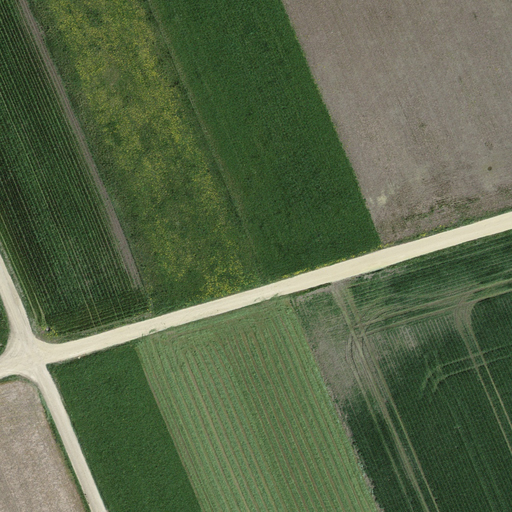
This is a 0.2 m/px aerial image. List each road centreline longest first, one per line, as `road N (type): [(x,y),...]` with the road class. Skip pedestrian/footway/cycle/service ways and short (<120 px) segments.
road 1 (track): [(0,361),(511,218)]
road 2 (track): [(93,511),(0,288)]
